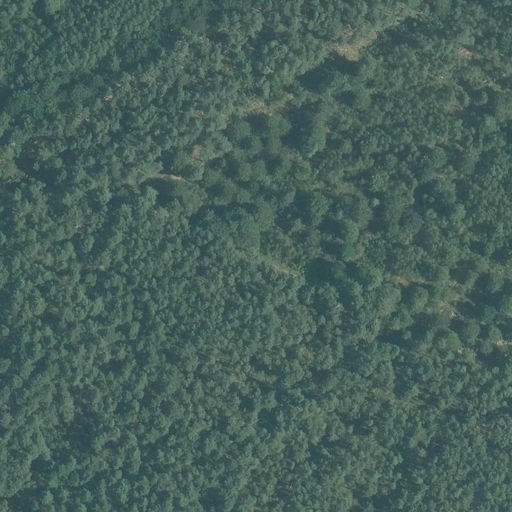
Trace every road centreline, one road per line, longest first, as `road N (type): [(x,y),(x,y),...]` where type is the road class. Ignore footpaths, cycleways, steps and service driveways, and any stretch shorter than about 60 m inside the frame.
road 1 (track): [(12,123),(37,149),(142,203),(511,376)]
road 2 (track): [(12,123),(217,0)]
